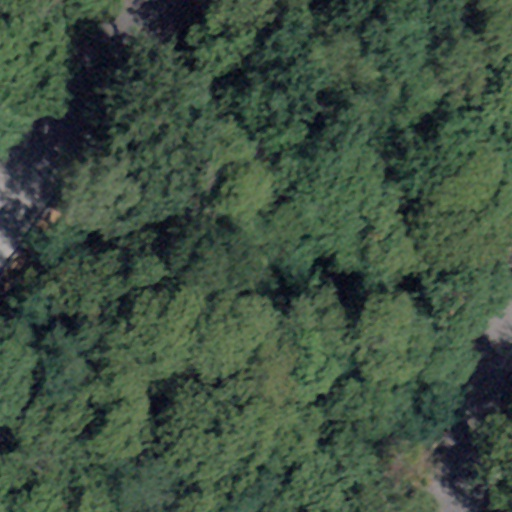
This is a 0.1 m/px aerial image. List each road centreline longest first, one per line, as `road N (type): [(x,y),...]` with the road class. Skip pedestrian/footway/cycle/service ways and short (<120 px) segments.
road 1 (tertiary): [(0,216),(164,0)]
road 2 (tertiary): [(511,336),(448,511)]
